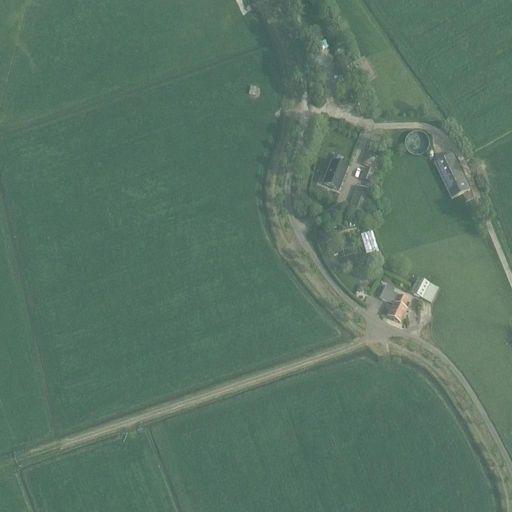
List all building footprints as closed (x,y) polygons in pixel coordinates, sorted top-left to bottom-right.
[(426,142),(426,140),(426,138),(423,134),(422,133),(420,132),(418,131),(416,131),(413,131),(411,132),(407,134),(405,137),(404,140),(404,142),(404,145),(405,147),(407,150),(410,152),(414,153),(417,153),(419,153),(423,150),(425,147),(426,145),(426,142)] [(366,152),(361,165),(376,170),(380,157),(366,152)] [(451,200),(463,194),(469,191),(452,154),(433,163),(451,200)] [(334,155),(332,163),(338,165),(341,158),(334,155)] [(338,191),(347,169),(338,165),(332,163),(323,185),(338,191)] [(370,184),(375,172),(365,168),(360,180),(370,184)] [(357,187),(348,210),(363,215),(372,192),(357,187)] [(411,294),(422,300),(429,285),(418,279),(411,294)] [(387,286),(380,299),(388,304),(389,302),(394,305),(387,318),(400,324),(406,310),(404,309),(407,301),(393,294),(395,290),(387,286)]
